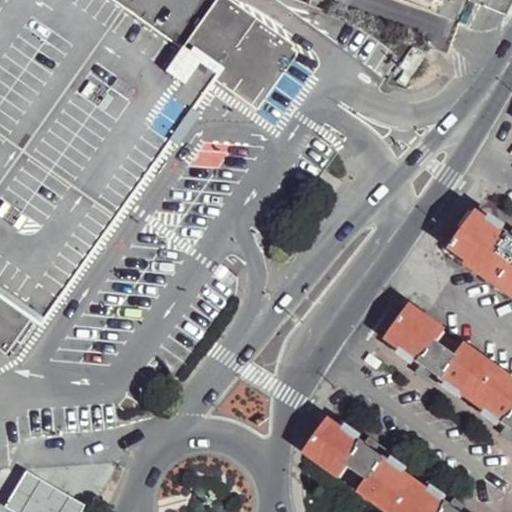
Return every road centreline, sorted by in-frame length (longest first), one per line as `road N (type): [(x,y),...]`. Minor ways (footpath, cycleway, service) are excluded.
road 1 (secondary): [(511,46),(248,335),(173,436)]
road 2 (secondary): [(271,472),(291,395),(316,346),(468,147),(511,65)]
